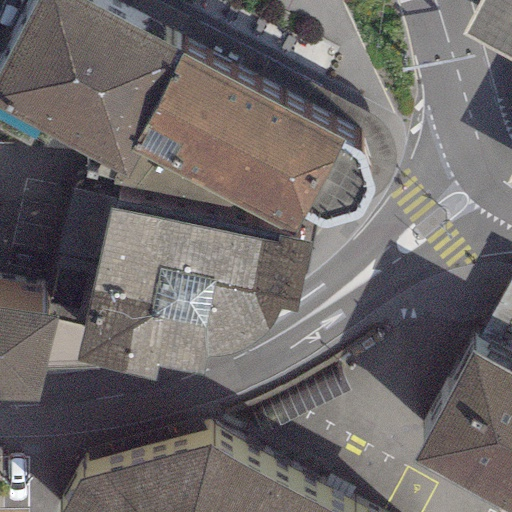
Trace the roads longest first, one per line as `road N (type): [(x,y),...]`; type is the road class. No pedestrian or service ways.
road 1 (residential): [(0,411),(171,389),(264,355),(338,302),(482,144)]
road 2 (residential): [(482,144),(499,69),(489,0)]
